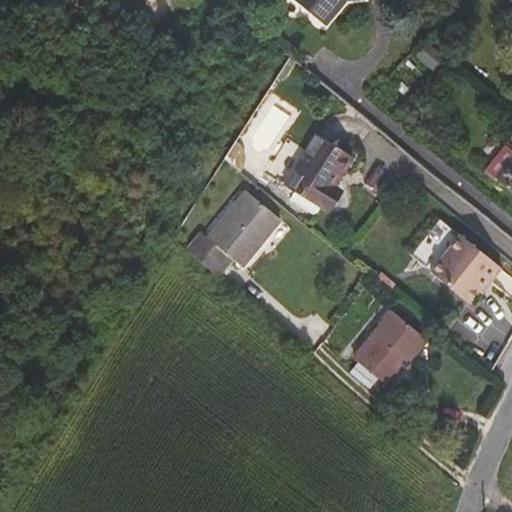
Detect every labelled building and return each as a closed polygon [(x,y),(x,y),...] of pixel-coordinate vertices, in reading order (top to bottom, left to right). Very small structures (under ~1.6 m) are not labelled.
[(294,0),(324,25),(344,0),(294,0)] [(445,56),(426,41),(415,55),(433,70),(445,56)] [(325,211),(339,187),(336,184),(353,156),(317,133),(284,184),(325,211)] [(495,178),(511,157),(511,149),(506,145),(486,169),(495,178)] [(511,157),(495,178),(511,191),(511,157)] [(344,190),(339,187),(325,211),(329,214),(344,190)] [(225,252),(234,259),(242,266),(281,218),(247,191),(208,239),(202,233),(188,249),(211,269),(225,252)] [(438,262),(460,235),(449,226),(428,254),(438,262)] [(502,268),(460,235),(438,262),(430,272),(470,303),(480,290),(483,292),(502,268)] [(211,269),(219,277),(234,259),(225,252),(211,269)] [(358,362),(378,378),(388,386),(427,339),(393,311),(354,359),(358,362)] [(370,388),(378,378),(358,362),(350,372),(370,388)]
